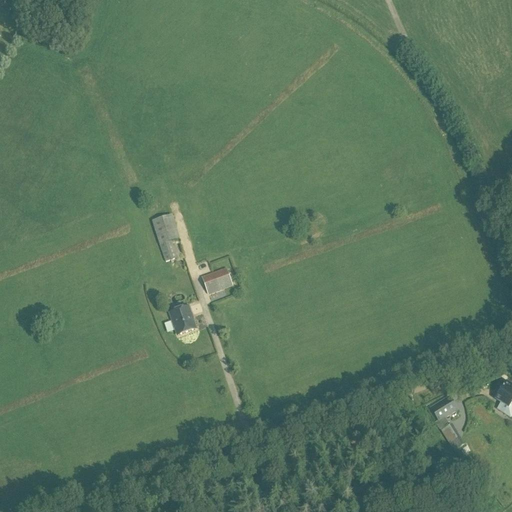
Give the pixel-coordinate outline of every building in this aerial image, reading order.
[(165,263),(177,259),(171,242),(180,240),(172,216),(153,222),(165,263)] [(209,296),(233,287),(227,270),(202,279),(209,296)] [(179,337),(196,331),(188,308),(171,315),(179,337)] [(511,387),(506,384),(496,400),(509,408),(511,403),(511,387)] [(451,394),(431,404),(438,417),(435,419),(438,425),(447,421),(444,414),(457,408),(451,394)]
